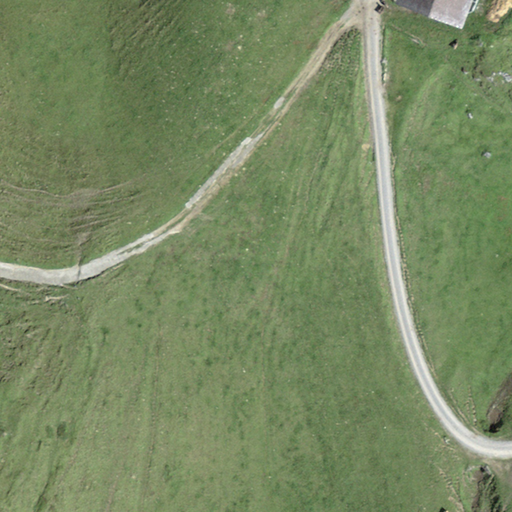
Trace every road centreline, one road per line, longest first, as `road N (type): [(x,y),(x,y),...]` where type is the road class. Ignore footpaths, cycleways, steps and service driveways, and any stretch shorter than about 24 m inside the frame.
road 1 (track): [(511,451),(474,442),(424,379),(386,224),(373,11),(361,1)]
road 2 (track): [(0,271),(54,279),(158,241),(252,145),(361,1)]
